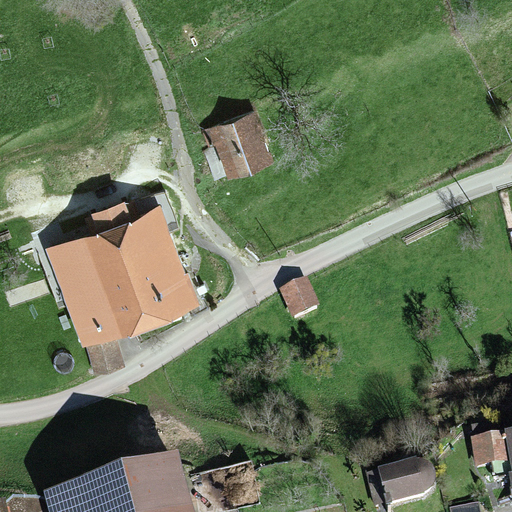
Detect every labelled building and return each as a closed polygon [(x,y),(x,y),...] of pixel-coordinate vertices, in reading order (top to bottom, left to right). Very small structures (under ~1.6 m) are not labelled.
[(255,106),(214,123),(233,167),(274,149),(255,106)] [(160,201),(48,245),(99,372),(125,362),(111,326),(196,292),(160,201)] [(306,284),(285,291),(294,317),(316,310),(306,284)] [(511,460),(511,432),(479,438),(483,465),(511,460)] [(191,511),(176,458),(45,495),(50,511),(191,511)] [(416,460),(381,469),(389,502),(424,493),(423,490),(428,489),(431,486),(434,482),(435,478),(434,473),(432,469),(429,465),(425,463),(421,462),(416,463),(416,460)]
